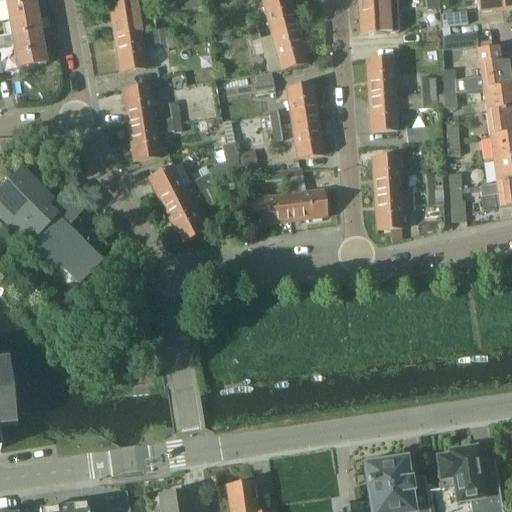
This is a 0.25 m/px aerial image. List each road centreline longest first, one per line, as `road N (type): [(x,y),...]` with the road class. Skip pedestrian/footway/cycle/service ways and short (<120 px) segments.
road 1 (tertiary): [(195,448),(511,404)]
road 2 (residential): [(357,262),(339,0)]
road 3 (residential): [(160,275),(357,262)]
road 4 (tertiary): [(0,477),(195,448)]
road 5 (residential): [(195,448),(160,275)]
road 6 (residential): [(160,275),(83,118)]
road 7 (residential): [(357,262),(511,237)]
